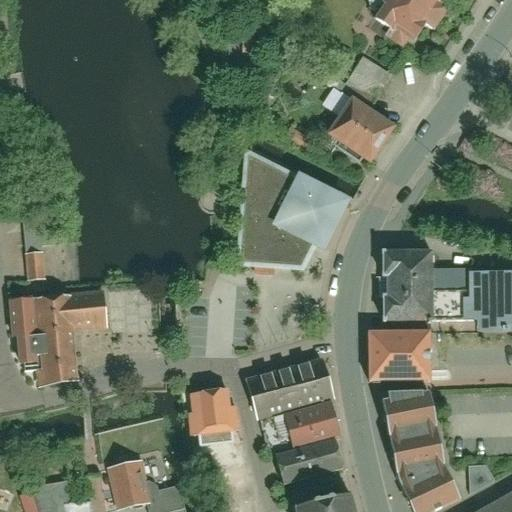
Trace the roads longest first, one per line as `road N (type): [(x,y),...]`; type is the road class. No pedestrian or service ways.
road 1 (residential): [(340,332),(363,225),(510,0)]
road 2 (residential): [(4,400),(226,361)]
road 3 (residential): [(382,511),(340,332)]
road 4 (residential): [(226,361),(269,511)]
